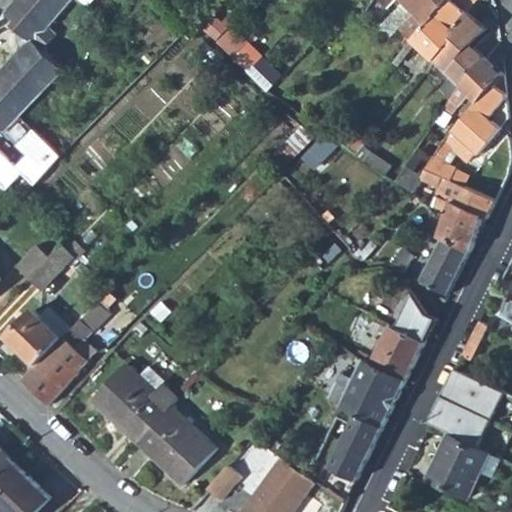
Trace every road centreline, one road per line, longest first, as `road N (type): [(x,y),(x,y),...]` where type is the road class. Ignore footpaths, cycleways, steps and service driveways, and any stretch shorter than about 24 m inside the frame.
road 1 (residential): [(368,511),(511,221)]
road 2 (residential): [(139,511),(91,481),(0,391)]
